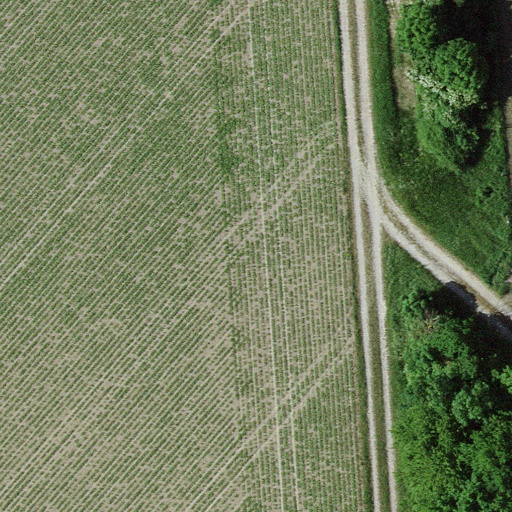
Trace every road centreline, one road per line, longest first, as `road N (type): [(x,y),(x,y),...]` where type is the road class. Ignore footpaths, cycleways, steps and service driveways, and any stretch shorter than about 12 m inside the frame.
road 1 (track): [(352,0),(385,511)]
road 2 (track): [(364,199),(511,329)]
